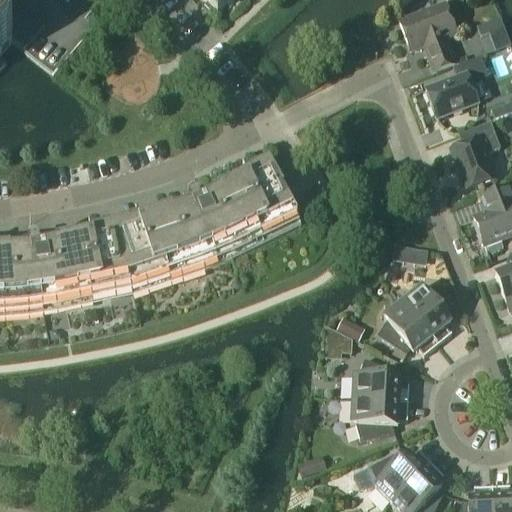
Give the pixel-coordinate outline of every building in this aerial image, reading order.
[(107,12),(93,0),(0,0),(0,55),(11,43),(52,78),(58,72),(57,71),(107,12)] [(233,0),(199,0),(206,7),(203,10),(208,15),(210,17),(214,14),(216,17),(233,0)] [(455,69),(445,42),(455,38),(444,8),(398,26),(409,56),(424,50),(427,57),(425,57),(433,78),(452,71),(455,69)] [(477,107),(470,87),(487,80),(480,60),(455,69),(452,71),(457,83),(424,95),(435,123),(477,107)] [(511,105),(502,109),(506,119),(511,116),(511,105)] [(511,122),(502,125),(505,133),(511,130),(511,122)] [(494,183),(485,159),(499,153),(489,127),(465,136),(469,146),(468,148),(449,155),(464,194),(494,183)] [(300,229),(287,206),(267,171),(246,181),(244,177),(241,178),(243,182),(233,188),(231,189),(259,249),(298,229),(299,230),(300,229)] [(259,249),(231,189),(202,203),(193,207),(218,268),(230,263),(259,249)] [(511,239),(511,189),(492,197),(498,212),(473,221),(484,250),(511,239)] [(218,268),(193,207),(182,212),(172,215),(172,214),(153,221),(173,280),(202,270),(203,274),(218,268)] [(173,280),(153,221),(138,226),(137,222),(134,223),(136,227),(114,235),(127,295),(130,295),(173,280)] [(127,295),(114,235),(91,239),(90,235),(88,235),(89,240),(74,243),(86,304),(127,295)] [(86,304),(74,243),(53,247),(53,248),(43,250),(33,252),(42,313),(56,311),(86,304)] [(42,313),(33,252),(22,253),(12,254),(0,254),(0,317),(28,315),(42,313)] [(511,259),(507,261),(511,273),(494,279),(509,316),(511,314),(511,259)] [(453,322),(440,289),(423,296),(420,291),(401,306),(437,350),(451,339),(450,338),(445,332),(450,328),(447,324),(453,322)] [(437,350),(401,306),(383,322),(386,325),(376,340),(405,360),(409,354),(413,359),(418,355),(423,361),(422,361),(423,362),(437,350)] [(342,322),(336,334),(347,340),(353,328),(342,322)] [(399,390),(399,384),(394,383),(397,377),(364,365),(357,381),(352,381),(351,405),(407,408),(408,390),(407,390),(407,391),(399,390)] [(397,432),(397,425),(405,426),(406,426),(407,408),(351,405),(350,429),(355,429),(359,447),(393,438),(392,431),(397,432)] [(390,509),(430,469),(417,456),(417,457),(411,463),(407,459),(403,462),(400,456),(352,480),(359,494),(373,492),(390,509)] [(310,464),(297,469),(301,481),(315,476),(310,464)] [(436,511),(443,499),(437,496),(440,493),(436,488),(442,482),(442,483),(443,482),(430,469),(390,509),(393,511),(436,511)] [(511,511),(511,500),(509,501),(508,493),(509,493),(509,492),(491,493),(491,511),(511,511)] [(491,511),(491,493),(473,493),(473,495),(474,503),(467,503),(468,508),(461,506),(459,511),(491,511)]
